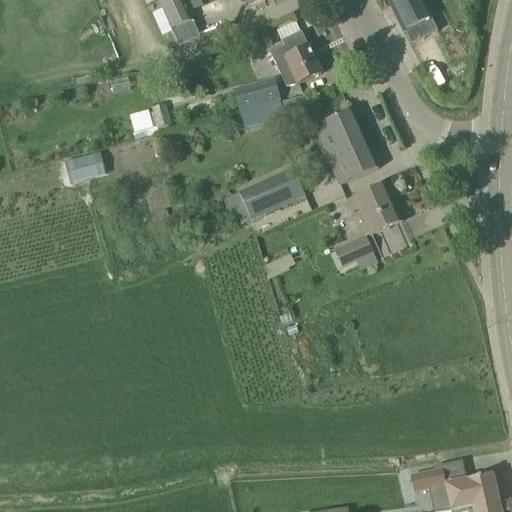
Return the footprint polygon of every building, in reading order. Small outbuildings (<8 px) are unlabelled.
[(179,48),(199,38),(182,0),(158,0),(157,1),(179,48)] [(386,0),(403,34),(432,20),(422,0),(386,0)] [(285,88),(297,87),(321,76),(301,33),(281,43),(284,48),(270,54),(278,72),(285,88)] [(240,112),(280,101),(275,81),(234,92),(240,112)] [(334,120),(322,126),(334,153),(327,157),(340,187),(360,178),(378,170),(352,112),(334,120)] [(79,160),(64,164),(70,186),(86,182),(105,177),(100,155),(79,160)] [(234,227),(258,215),(303,196),(293,173),(248,193),(224,204),(234,227)] [(371,238),(384,232),(402,224),(384,185),(366,193),(347,202),(352,215),(359,212),(371,238)] [(342,270),(374,256),(366,239),(335,253),(342,270)] [(280,262),(264,269),(270,281),(285,274),(280,262)] [(446,487),(443,471),(411,478),(415,494),(446,487)] [(450,511),(455,511),(498,502),(492,476),(473,480),(467,482),(446,487),(450,511)] [(455,511),(500,511),(498,502),(455,511)]
